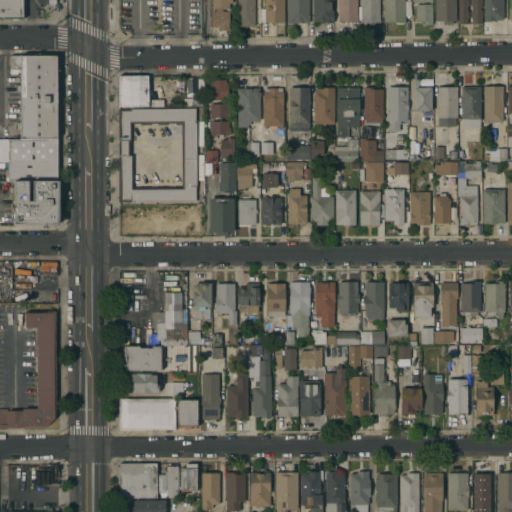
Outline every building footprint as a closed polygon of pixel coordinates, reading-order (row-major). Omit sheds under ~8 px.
[(0,0),(25,0),(25,17),(0,17),(0,0)] [(212,0),(231,0),(231,2),(229,2),(229,7),(212,8),(212,0)] [(254,0),(254,25),(237,25),(237,0),(254,0)] [(263,4),(263,2),(263,0),(283,0),(283,22),(264,22),(264,21),(260,21),(260,8),(264,8),(264,4),(263,4)] [(286,0),(308,0),(308,22),(286,22),(286,0)] [(312,0),(333,0),(333,22),(312,22),(312,0)] [(337,0),(357,0),(357,21),(338,21),(337,0)] [(360,4),(359,4),(359,0),(378,0),(379,21),(360,22),(360,4)] [(410,0),(410,19),(408,19),(404,19),(404,22),(403,22),(403,23),(395,23),(395,22),(393,22),(393,21),(383,21),(383,0),(410,0)] [(434,0),(455,0),(455,20),(453,20),(453,24),(442,24),(443,21),(434,21),(434,0)] [(457,9),(458,9),(458,7),(457,7),(457,0),(468,0),(468,5),(466,5),(466,10),(468,10),(468,17),(466,17),(466,23),(457,23),(457,9)] [(471,17),(469,17),(469,10),(471,10),(471,5),(469,5),(469,0),(481,0),(481,7),(479,7),(479,9),(481,9),(481,23),(471,23),(471,17)] [(482,0),(502,0),(502,19),(495,19),(495,20),(482,20),(482,0)] [(415,3),(431,3),(432,24),(423,24),(423,20),(415,21),(415,3)] [(211,11),(215,11),(215,8),(222,8),(222,10),(228,10),(228,26),(227,26),(227,30),(219,30),(219,26),(211,26),(211,11)] [(19,139),(19,128),(16,128),(16,122),(19,122),(19,91),(16,91),(16,84),(19,84),(19,71),(17,71),(17,73),(9,73),(9,55),(56,55),(57,139),(19,139)] [(150,100),(149,101),(148,101),(148,106),(118,106),(118,76),(147,75),(147,82),(149,82),(149,83),(150,84),(150,85),(149,86),(149,87),(148,88),(148,95),(149,95),(150,97),(150,99),(163,99),(163,106),(150,106),(150,100)] [(208,82),(210,82),(210,79),(225,79),(225,82),(227,82),(227,99),(209,99),(208,82)] [(482,85),(501,85),(502,103),(502,107),(502,121),(498,121),(498,124),(493,124),(493,122),(483,122),(482,85)] [(288,86),(309,86),(308,130),(288,130),(288,86)] [(313,91),(314,91),(314,87),(319,87),(319,86),(333,86),(333,123),(325,123),(325,125),(322,125),(322,123),(313,123),(313,91)] [(363,86),(372,86),(372,88),(382,88),(382,122),(364,122),(364,119),(363,119),(363,86)] [(407,86),(406,99),(407,100),(407,110),(407,112),(406,112),(406,119),(398,119),(398,130),(388,130),(388,119),(387,119),(387,112),(386,112),(386,86),(407,86)] [(436,86),(456,86),(456,117),(455,117),(455,118),(457,118),(457,126),(454,126),(454,128),(451,128),(451,126),(437,126),(436,86)] [(460,86),(480,86),(480,118),(479,118),(479,127),(461,126),(461,118),(460,118),(460,86)] [(236,88),(259,87),(259,120),(249,120),(249,124),(247,124),(247,126),(236,126),(236,88)] [(262,87),(283,87),(283,126),(276,126),(276,127),(269,127),(269,126),(262,126),(262,87)] [(336,87),(359,87),(359,126),(347,126),(347,136),(336,136),(336,87)] [(414,87),(430,87),(430,110),(414,110),(414,87)] [(203,97),(203,105),(182,105),(182,97),(203,97)] [(228,103),(228,110),(229,110),(229,116),(214,116),(214,118),(210,118),(210,116),(209,116),(209,103),(228,103)] [(119,201),(118,108),(194,107),(194,122),(195,122),(196,185),(195,185),(195,201),(119,201)] [(421,110),(432,110),(432,128),(421,128),(421,110)] [(228,120),(228,126),(230,126),(230,134),(222,134),(222,137),(218,137),(218,134),(214,134),(214,135),(210,135),(210,134),(209,134),(209,127),(207,127),(207,123),(209,123),(209,120),(228,120)] [(376,126),(376,137),(359,136),(360,125),(376,126)] [(420,140),(420,129),(431,129),(431,140),(420,140)] [(220,139),(226,139),(226,137),(233,137),(233,157),(232,157),(232,160),(221,160),(221,157),(220,157),(220,139)] [(359,137),(368,137),(368,139),(375,139),(375,149),(383,149),(383,160),(359,160),(359,146),(359,137)] [(334,161),(334,145),(346,145),(346,138),(357,138),(357,146),(359,146),(359,160),(334,161)] [(14,181),(14,180),(7,180),(7,161),(0,161),(0,139),(19,139),(57,139),(57,181),(14,181)] [(322,152),(325,152),(325,159),(310,159),(310,139),(318,139),(318,140),(323,140),(322,152)] [(257,141),(258,153),(251,153),(251,151),(246,151),(246,141),(257,141)] [(260,141),(272,141),(272,153),(261,153),(260,141)] [(292,144),(309,144),(309,159),(285,159),(285,141),(292,141),(292,144)] [(274,142),(283,142),(283,161),(274,161),(274,142)] [(434,146),(443,146),(443,157),(434,157),(434,146)] [(506,160),(482,159),(483,153),(498,153),(498,147),(506,148),(506,160)] [(205,162),(204,149),(216,149),(216,162),(206,162),(205,162)] [(364,161),(382,161),(382,181),(364,181),(364,161)] [(439,164),(439,162),(442,162),(442,161),(456,161),(456,175),(433,174),(433,164),(439,164)] [(457,161),(464,161),(464,162),(474,162),(474,161),(480,161),(480,177),(474,177),(474,179),(469,178),(469,177),(466,177),(466,184),(476,185),(476,222),(476,224),(467,224),(467,223),(459,223),(459,196),(457,196),(457,161)] [(496,161),(496,171),(489,171),(482,171),(482,161),(496,161)] [(216,162),(234,162),(235,190),(219,190),(219,189),(218,189),(218,181),(219,181),(219,174),(206,174),(206,162),(216,162)] [(305,162),(305,167),(306,167),(306,166),(308,166),(308,167),(309,167),(309,179),(303,179),(303,168),(302,168),(302,175),(300,175),(300,179),(297,179),(297,180),(293,180),(293,179),(286,179),(286,175),(285,175),(285,162),(305,162)] [(406,174),(406,162),(392,162),(391,173),(406,174)] [(236,165),(246,165),(246,163),(255,163),(256,175),(255,175),(255,177),(252,177),(252,176),(250,176),(250,187),(243,187),(243,188),(236,188),(236,179),(236,165)] [(276,173),(276,186),(261,186),(261,173),(276,173)] [(310,195),(311,195),(311,177),(320,176),(320,184),(328,184),(328,195),(332,195),(332,221),(327,221),(327,224),(315,224),(315,221),(310,221),(310,195)] [(57,224),(12,224),(12,219),(14,219),(14,181),(57,181),(57,224)] [(482,188),(485,188),(489,188),(489,183),(502,183),(502,188),(503,188),(503,211),(504,211),(504,222),(494,222),(494,223),(487,223),(487,222),(482,222),(482,188)] [(286,194),(288,194),(288,188),(299,188),(299,194),(305,194),(306,223),(287,223),(286,194)] [(384,192),(391,192),(391,188),(402,188),(403,224),(392,224),(392,220),(384,220),(384,192)] [(334,189),(355,189),(354,224),(343,224),(334,224),(334,189)] [(359,190),(378,190),(379,191),(379,203),(382,203),(382,216),(378,216),(378,224),(359,224),(359,190)] [(409,191),(429,191),(429,224),(415,224),(415,222),(408,222),(409,191)] [(433,195),(438,195),(438,192),(444,192),(444,195),(447,195),(447,198),(449,198),(449,223),(433,223),(433,195)] [(261,197),(268,197),(268,195),(279,195),(279,197),(280,197),(280,223),(260,223),(261,197)] [(209,198),(218,198),(218,196),(222,196),(222,198),(233,198),(233,232),(227,232),(227,235),(215,235),(215,232),(209,232),(209,198)] [(237,199),(241,199),(241,196),(247,196),(247,198),(255,198),(255,209),(256,209),(256,212),(255,212),(255,224),(249,224),(249,225),(238,225),(238,222),(237,222),(237,199)] [(459,282),(470,282),(470,280),(479,280),(479,311),(477,311),(477,314),(463,314),(463,311),(459,311),(459,282)] [(484,282),(494,282),(494,280),(504,280),(504,311),(502,311),(502,318),(497,318),(497,315),(495,315),(495,314),(494,314),(489,314),(489,311),(484,311),(484,282)] [(309,281),(309,297),(308,297),(308,315),(307,315),(308,336),(296,336),(296,326),(291,326),(291,319),(290,319),(290,315),(289,315),(289,307),(288,307),(288,294),(289,294),(289,281),(309,281)] [(333,326),(320,326),(320,322),(318,322),(318,319),(319,319),(319,316),(314,316),(314,312),(313,312),(313,281),(320,281),(320,282),(327,282),(327,281),(334,281),(333,326)] [(337,313),(337,302),(335,302),(336,293),(337,293),(337,281),(357,281),(356,293),(358,293),(358,302),(356,302),(356,313),(354,313),(337,313)] [(382,319),(377,319),(377,318),(371,318),(371,319),(368,319),(368,318),(367,318),(364,315),(363,294),(364,294),(364,281),(383,281),(382,319)] [(412,282),(431,281),(432,293),(433,293),(433,297),(432,297),(432,306),(429,306),(429,316),(426,316),(426,319),(417,319),(417,316),(412,316),(412,282)] [(433,315),(440,315),(441,298),(439,298),(439,281),(457,281),(457,298),(455,298),(455,325),(443,325),(443,330),(453,330),(453,341),(446,341),(446,343),(433,343),(433,315)] [(209,318),(192,318),(193,306),(192,306),(192,284),(197,284),(197,282),(201,282),(201,284),(205,284),(205,282),(210,282),(209,318)] [(238,312),(238,308),(238,305),(236,305),(236,286),(245,286),(245,282),(258,283),(258,305),(257,305),(257,313),(246,313),(246,311),(238,312)] [(387,282),(392,282),(402,282),(407,282),(407,289),(408,289),(408,294),(407,294),(407,309),(403,309),(403,310),(394,310),(394,307),(387,307),(387,282)] [(234,310),(236,310),(236,324),(227,324),(227,312),(221,312),(221,315),(216,315),(216,312),(214,312),(214,295),(215,295),(215,283),(234,283),(234,310)] [(266,283),(284,283),(284,310),(284,315),(267,315),(267,310),(266,310),(266,283)] [(156,311),(164,311),(164,303),(163,303),(163,291),(172,291),(172,292),(181,293),(180,338),(186,338),(186,345),(164,345),(164,344),(158,344),(158,340),(156,340),(156,311)] [(0,408),(5,408),(5,410),(22,410),(22,408),(36,408),(36,327),(24,327),(24,311),(54,311),(55,417),(45,427),(0,427),(0,408)] [(495,317),(495,318),(496,325),(495,325),(495,326),(483,327),(483,326),(482,326),(482,318),(495,317)] [(385,319),(403,319),(403,323),(406,323),(406,335),(386,335),(385,319)] [(420,327),(432,326),(432,343),(420,343),(420,327)] [(481,327),(481,342),(463,342),(463,343),(460,343),(460,342),(459,342),(459,327),(481,327)] [(353,331),(353,329),(358,329),(358,344),(335,344),(335,331),(353,331)] [(187,331),(199,330),(199,344),(187,344),(187,331)] [(285,330),(293,330),(293,344),(285,344),(285,330)] [(383,330),(383,343),(370,344),(370,343),(359,343),(359,331),(383,330)] [(211,333),(212,333),(212,331),(221,331),(221,333),(222,333),(222,345),(211,345),(211,333)] [(334,335),(334,343),(310,344),(310,331),(324,331),(324,335),(334,335)] [(479,344),(479,352),(470,351),(470,345),(479,344)] [(251,386),(254,386),(254,380),(256,380),(256,377),(258,377),(258,360),(261,360),(261,356),(249,356),(249,345),(262,345),(262,352),(269,352),(269,375),(270,375),(270,416),(260,417),(260,415),(251,415),(251,386)] [(347,370),(347,345),(358,345),(371,345),(371,357),(359,357),(359,370),(347,370)] [(386,345),(386,355),(372,355),(372,345),(386,345)] [(410,345),(409,358),(396,358),(396,345),(410,345)] [(456,358),(446,358),(446,345),(456,345),(456,358)] [(123,370),(123,352),(122,352),(122,349),(123,347),(123,346),(138,346),(138,347),(151,347),(151,346),(160,346),(160,355),(163,355),(163,362),(160,362),(160,370),(123,370)] [(221,347),(221,357),(210,357),(211,346),(221,347)] [(295,370),(283,370),(283,358),(282,358),(282,353),(283,353),(283,349),(283,347),(295,347),(295,370)] [(311,350),(311,347),(320,347),(320,349),(321,349),(321,366),(299,366),(299,350),(311,350)] [(470,354),(482,354),(482,373),(470,373),(470,354)] [(373,357),(383,357),(383,374),(385,374),(385,380),(389,380),(389,382),(393,382),(393,399),(394,399),(394,404),(394,410),(393,410),(393,413),(374,413),(374,410),(373,410),(373,398),(374,398),(374,383),(373,383),(373,357)] [(323,372),(334,372),(334,368),(336,368),(336,364),(339,364),(339,368),(344,368),(344,379),(345,379),(345,414),(323,414),(323,372)] [(502,383),(490,383),(490,374),(486,374),(486,369),(490,369),(490,372),(502,372),(502,383)] [(422,373),(423,373),(423,371),(427,371),(427,373),(440,373),(440,383),(442,383),(442,400),(441,400),(441,413),(422,413),(422,373)] [(135,372),(150,373),(150,374),(155,374),(155,383),(158,383),(158,391),(128,392),(128,391),(126,391),(127,373),(135,373),(135,372)] [(225,385),(235,385),(235,373),(246,372),(247,417),(233,417),(233,416),(226,416),(225,385)] [(218,396),(219,396),(219,405),(218,405),(218,418),(201,418),(201,404),(199,404),(199,399),(200,399),(200,398),(200,373),(218,373),(218,396)] [(276,383),(285,383),(285,375),(297,375),(297,385),(296,385),(297,415),(276,416),(276,383)] [(347,375),(368,375),(368,414),(347,414),(347,375)] [(474,386),(476,386),(476,380),(481,380),(480,375),(486,375),(486,386),(491,386),(491,393),(492,395),(492,399),(491,401),(492,414),(474,415),(474,386)] [(466,413),(457,413),(457,414),(447,414),(447,400),(446,400),(446,388),(447,388),(447,378),(466,378),(466,413)] [(298,380),(319,380),(319,415),(299,415),(298,380)] [(171,398),(171,382),(182,381),(182,397),(174,397),(174,398),(171,398)] [(400,387),(408,387),(408,388),(414,388),(415,387),(420,387),(420,409),(415,409),(415,413),(400,413),(400,387)] [(174,428),(119,428),(119,398),(171,398),(174,398),(174,428)] [(177,399),(196,399),(196,426),(190,426),(190,428),(183,428),(183,425),(177,425),(177,399)] [(156,463),(156,497),(119,497),(119,463),(156,463)] [(185,467),(185,463),(196,463),(196,489),(181,489),(179,489),(179,467),(181,467),(185,467)] [(177,497),(166,497),(166,465),(177,465),(177,497)] [(300,473),(307,473),(307,470),(318,470),(318,479),(319,479),(319,494),(322,494),(322,511),(309,511),(309,504),(300,504),(300,473)] [(348,472),(356,472),(356,470),(367,470),(367,479),(369,479),(369,496),(367,496),(367,504),(366,504),(366,511),(354,511),(354,504),(348,504),(348,472)] [(225,472),(237,471),(237,473),(244,473),(244,501),(239,501),(239,511),(226,511),(226,499),(225,499),(225,472)] [(270,471),(269,506),(249,505),(249,471),(270,471)] [(274,471),(296,471),(297,507),(288,508),(288,511),(275,511),(275,508),(274,508),(274,471)] [(344,502),(344,511),(345,511),(325,511),(325,502),(324,502),(325,471),(334,471),(334,472),(343,472),(344,502)] [(200,472),(218,472),(218,503),(212,503),(212,507),(210,507),(210,509),(200,509),(200,472)] [(417,511),(398,511),(398,474),(405,474),(405,472),(417,472),(417,511)] [(441,472),(441,499),(440,499),(440,511),(423,511),(423,504),(422,504),(422,472),(441,472)] [(446,472),(467,472),(467,485),(467,496),(467,509),(446,509),(446,472)] [(496,472),(511,472),(511,511),(497,511),(497,510),(498,510),(498,508),(496,508),(496,472)] [(396,506),(395,506),(395,511),(387,511),(387,509),(377,509),(376,506),(375,506),(375,473),(388,473),(388,474),(396,474),(396,506)] [(471,511),(488,511),(488,473),(471,474),(471,511)] [(130,511),(130,499),(164,499),(164,511),(130,511)]
